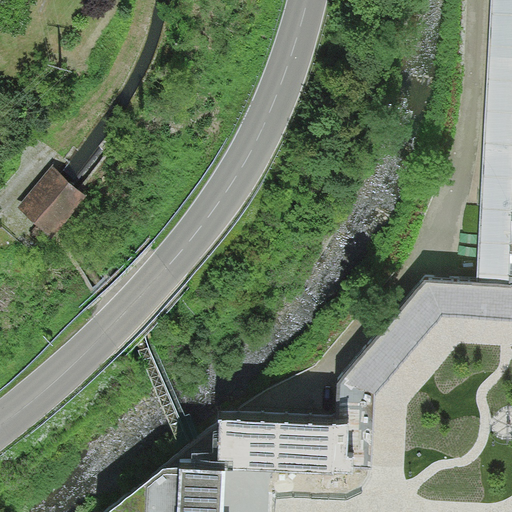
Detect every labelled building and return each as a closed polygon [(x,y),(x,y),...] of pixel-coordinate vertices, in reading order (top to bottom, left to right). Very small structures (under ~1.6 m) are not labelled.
[(511,0),(488,0),(477,277),(511,278),(511,0)] [(61,182),(47,170),(21,201),(54,228),(61,220),(80,198),(61,182)] [(353,446),(353,464),(372,465),(376,389),(445,312),(511,315),(511,278),(477,277),(448,276),(426,275),(341,377),(339,413),(349,414),(348,446),(353,446)] [(232,451),(232,460),(353,464),(353,446),(348,446),(349,414),(339,413),(221,409),(219,450),(232,451)] [(189,456),(179,455),(179,464),(176,511),(218,511),(219,504),(222,457),(189,456)] [(176,511),(179,464),(163,463),(147,475),(144,511),(176,511)] [(144,511),(147,475),(102,511),(144,511)]
